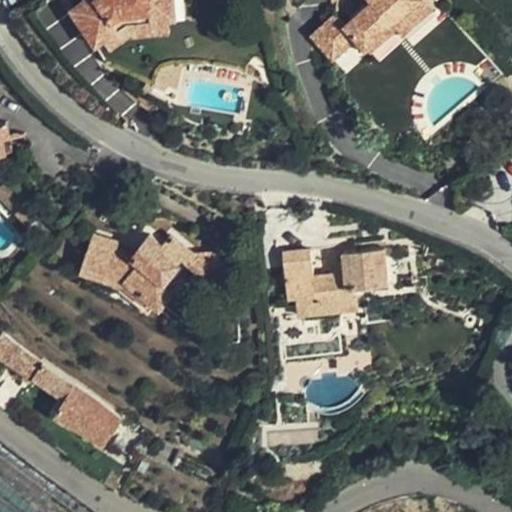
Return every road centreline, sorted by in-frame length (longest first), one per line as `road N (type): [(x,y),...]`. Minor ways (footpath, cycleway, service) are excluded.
road 1 (residential): [(511,255),(325,182),(202,171),(91,128),(20,51),(0,15)]
road 2 (residential): [(507,511),(419,481),(386,486),(330,511)]
road 3 (residential): [(122,511),(0,427)]
